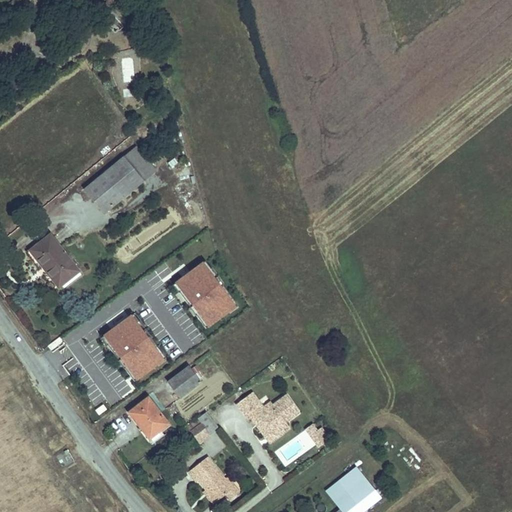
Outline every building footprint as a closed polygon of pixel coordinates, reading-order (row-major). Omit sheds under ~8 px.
[(143,33),(140,20),(131,22),(135,35),(143,33)] [(135,83),(134,57),(122,57),(123,83),(135,83)] [(124,98),(134,97),(133,89),(123,90),(124,98)] [(124,157),(144,182),(159,170),(138,145),(124,157)] [(144,182),(124,157),(86,188),(106,213),(144,182)] [(51,234),(30,251),(42,268),(45,265),(58,282),(77,267),(51,234)] [(56,293),(82,273),(77,267),(58,282),(45,265),(42,268),(30,251),(25,254),(56,293)] [(208,330),(239,308),(204,260),(173,283),(208,330)] [(102,334),(133,384),(166,363),(134,314),(102,334)] [(65,370),(78,363),(74,355),(61,361),(65,370)] [(188,370),(168,384),(180,401),(200,386),(188,370)] [(287,420),(300,409),(287,393),(274,404),(271,401),(264,406),(260,400),(253,392),(238,404),(250,419),(253,416),(268,435),(287,420)] [(264,406),(271,401),(267,395),(260,400),(264,406)] [(151,400),(130,415),(148,440),(160,431),(162,434),(171,428),(151,400)] [(273,441),(291,426),(287,420),(268,435),(273,441)] [(329,440),(315,422),(303,430),(317,449),(329,440)] [(201,429),(210,439),(216,434),(207,424),(201,429)] [(191,438),(199,448),(210,439),(201,429),(191,438)] [(210,461),(207,458),(201,464),(203,467),(210,461)] [(201,464),(190,473),(198,482),(200,480),(209,491),(220,502),(228,495),(235,488),(227,480),(210,461),(203,467),(201,464)] [(333,491),(342,502),(344,506),(373,485),(363,469),(333,491)] [(227,480),(235,488),(228,495),(232,500),(242,491),(229,478),(227,480)] [(344,506),(347,510),(350,508),(352,511),(369,511),(386,499),(373,485),(344,506)] [(218,504),(220,502),(209,491),(207,493),(218,504)]
